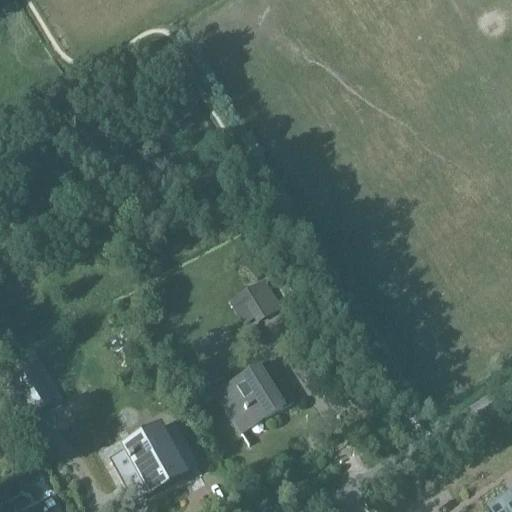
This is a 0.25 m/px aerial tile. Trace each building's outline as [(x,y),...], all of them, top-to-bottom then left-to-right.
[(265,282),(229,304),(243,327),(252,321),(255,319),(258,324),(266,319),(273,315),(266,302),(274,297),(265,282)] [(266,302),(273,315),(281,310),(274,297),(266,302)] [(215,396),(236,430),(240,437),(265,422),(292,405),(267,364),(215,396)] [(28,366),(10,377),(35,417),(43,412),(53,407),(28,366)] [(149,499),(184,479),(178,469),(193,461),(174,428),(160,435),(124,454),(125,455),(111,463),(123,484),(137,477),(149,499)] [(2,438),(0,439),(0,448),(3,454),(9,451),(2,438)] [(198,472),(193,461),(178,469),(184,479),(198,472)] [(137,477),(123,484),(135,506),(149,499),(137,477)] [(511,511),(511,491),(486,509),(488,511),(511,511)] [(58,511),(52,498),(25,511),(58,511)]
